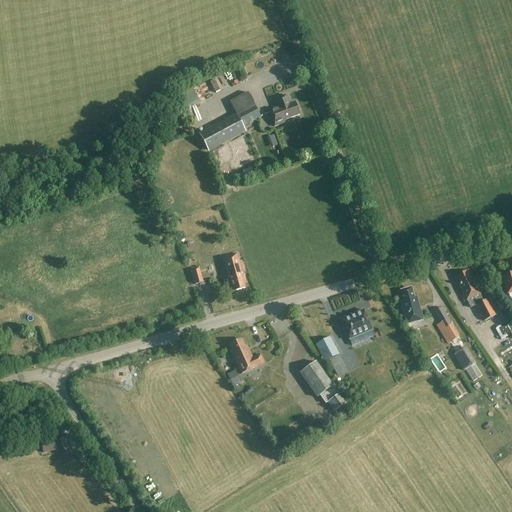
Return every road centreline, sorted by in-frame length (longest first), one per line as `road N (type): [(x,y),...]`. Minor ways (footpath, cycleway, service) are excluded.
road 1 (tertiary): [(51,371),(379,275)]
road 2 (unclassified): [(379,275),(278,0)]
road 3 (unclassified): [(140,511),(51,371)]
road 4 (tertiary): [(379,275),(511,237)]
